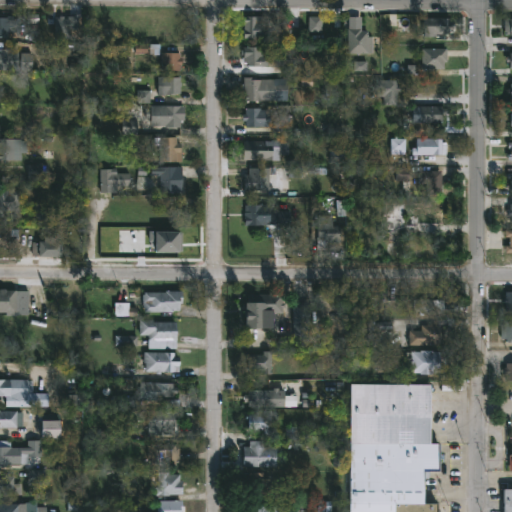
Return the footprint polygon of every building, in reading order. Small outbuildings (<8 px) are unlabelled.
[(78,39),(54,40),(54,19),(62,19),(62,12),(77,11),(78,39)] [(264,32),(264,39),(248,39),(248,37),(242,37),(242,21),(248,21),(248,17),(269,17),(269,32),(264,32)] [(0,18),(18,19),(18,40),(0,39),(0,18)] [(321,18),(308,18),(308,33),(321,33),(321,18)] [(511,18),(511,35),(504,36),(503,19),(511,18)] [(451,35),(423,35),(423,19),(451,19),(451,35)] [(154,24),(154,40),(181,40),(181,24),(154,24)] [(360,29),(360,32),(367,32),(367,55),(347,55),(347,29),(360,29)] [(268,47),(268,67),(246,66),(246,61),(243,61),(243,46),(268,47)] [(443,69),(421,69),(421,48),(446,48),(446,62),(443,62),(443,69)] [(0,49),(17,50),(16,71),(0,70),(0,49)] [(181,58),(179,70),(160,69),(160,52),(179,53),(179,58),(181,58)] [(175,94),(156,94),(156,76),(179,75),(180,93),(175,93),(175,94)] [(287,99),(243,101),(242,79),(287,78),(287,99)] [(397,80),(397,104),(382,104),(382,95),(374,95),(374,88),(381,88),(381,80),(397,80)] [(180,105),(180,106),(183,106),(183,120),(180,120),(180,127),(148,124),(148,118),(144,118),(144,107),(149,107),(149,105),(180,105)] [(445,107),(445,114),(440,114),(440,122),(417,121),(417,105),(445,107)] [(269,107),(268,126),(244,126),(244,121),(241,120),(241,113),(244,113),(244,107),(269,107)] [(0,136),(21,138),(19,155),(12,155),(11,161),(0,159),(0,136)] [(176,137),(176,143),(180,142),(180,161),(159,161),(158,145),(154,145),(154,137),(176,137)] [(441,138),(441,142),(446,142),(446,154),(415,154),(416,138),(441,138)] [(278,141),(289,141),(288,153),(278,153),(278,159),(248,158),(248,150),(246,150),(246,140),(270,141),(270,139),(278,139),(278,141)] [(46,166),(27,166),(27,179),(46,179),(46,166)] [(179,166),(179,192),(159,192),(159,175),(150,175),(150,166),(179,166)] [(440,166),(440,193),(426,193),(426,182),(417,182),(417,172),(422,172),(422,170),(431,170),(431,166),(440,166)] [(268,190),(244,190),(244,174),(248,174),(248,167),(268,167),(268,190)] [(118,169),(118,175),(128,175),(128,193),(100,193),(100,169),(118,169)] [(12,187),(12,190),(19,190),(19,210),(3,210),(3,216),(0,216),(0,189),(7,189),(7,187),(12,187)] [(407,211),(406,211),(406,217),(384,217),(385,192),(397,192),(397,196),(408,196),(407,211)] [(262,199),(262,204),(270,204),(270,210),(289,211),(289,225),(244,225),(244,204),(251,204),(251,199),(262,199)] [(417,226),(409,226),(409,215),(412,215),(412,200),(445,201),(445,222),(417,223),(417,226)] [(48,225),(33,226),(33,204),(48,204),(48,225)] [(328,219),(333,219),(332,226),(341,227),(340,242),(324,242),(324,245),(329,245),(329,249),(315,248),(317,219),(324,219),(324,217),(328,217),(328,219)] [(0,227),(17,228),(17,239),(14,239),(14,247),(0,246),(0,227)] [(52,235),(52,240),(59,240),(59,256),(31,256),(31,241),(40,240),(40,235),(52,235)] [(0,288),(3,288),(15,289),(15,290),(27,290),(27,314),(0,314),(0,288)] [(387,288),(387,300),(444,299),(444,310),(463,309),(463,320),(344,320),(343,288),(387,288)] [(180,290),(180,303),(178,303),(178,310),(172,310),(172,312),(143,311),(143,306),(141,306),(141,294),(143,294),(143,291),(180,290)] [(511,291),(511,311),(504,311),(505,303),(502,303),(502,297),(504,297),(504,291),(511,291)] [(271,327),(243,327),(243,293),(282,293),(282,313),(271,313),(271,327)] [(309,347),(278,347),(278,337),(293,337),(292,300),(308,300),(309,347)] [(151,318),(152,322),(175,321),(175,348),(149,349),(147,334),(138,335),(138,319),(151,318)] [(511,321),(511,341),(505,341),(505,338),(500,338),(501,323),(505,324),(505,321),(511,321)] [(434,345),(404,345),(404,335),(408,335),(408,330),(421,330),(421,325),(439,325),(439,342),(434,342),(434,345)] [(439,351),(438,372),(431,372),(431,374),(410,372),(411,349),(439,351)] [(270,350),(271,373),(262,373),(262,370),(245,370),(245,355),(262,354),(262,350),(270,350)] [(172,352),(172,357),(178,357),(178,371),(160,371),(160,374),(154,373),(154,371),(144,371),(144,362),(142,362),(142,351),(172,352)] [(511,380),(506,380),(506,374),(503,374),(503,367),(505,367),(505,363),(511,363),(511,380)] [(0,379),(8,379),(8,395),(0,394),(0,379)] [(173,383),(173,397),(159,397),(159,400),(139,399),(139,382),(173,383)] [(428,383),(427,443),(436,443),(436,471),(421,470),(421,502),(435,502),(435,511),(348,511),(348,383),(428,383)] [(279,389),(279,399),(284,399),(284,394),(295,394),(295,407),(243,407),(243,394),(247,394),(247,389),(279,389)] [(0,410),(15,410),(15,412),(21,412),(22,426),(0,427),(0,410)] [(270,410),(270,411),(277,411),(277,420),(270,420),(270,433),(261,433),(261,430),(244,430),(244,425),(246,425),(246,417),(244,417),(244,413),(255,413),(255,410),(270,410)] [(173,434),(146,435),(146,411),(176,411),(176,420),(173,420),(173,434)] [(58,438),(38,437),(39,413),(58,414),(58,438)] [(263,436),(263,446),(275,446),(274,466),(242,466),(242,446),(248,446),(248,436),(263,436)] [(40,440),(40,456),(26,456),(26,463),(10,463),(10,466),(0,466),(0,440),(9,440),(9,447),(21,447),(21,440),(40,440)] [(179,447),(179,463),(175,463),(175,466),(149,465),(150,460),(147,460),(147,443),(175,444),(175,447),(179,447)] [(511,511),(501,511),(501,489),(511,489),(511,470),(508,471),(508,454),(511,454),(511,444),(511,511)] [(167,472),(167,474),(178,474),(178,482),(181,482),(181,494),(153,495),(153,487),(156,487),(156,472),(167,472)] [(262,472),(262,478),(265,478),(265,497),(250,497),(251,472),(262,472)] [(0,476),(14,476),(14,483),(21,483),(21,494),(0,494),(0,476)] [(171,496),(171,500),(181,500),(181,511),(155,511),(155,500),(163,500),(163,496),(171,496)]
